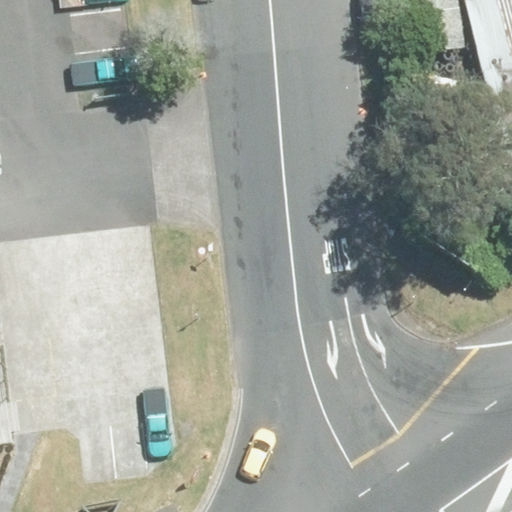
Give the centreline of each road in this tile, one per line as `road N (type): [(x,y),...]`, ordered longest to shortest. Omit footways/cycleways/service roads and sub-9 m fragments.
road 1 (tertiary): [(265,0),(302,340),(317,400),(372,511)]
road 2 (unknown): [(278,122),(0,159)]
road 3 (primary): [(385,511),(511,415)]
